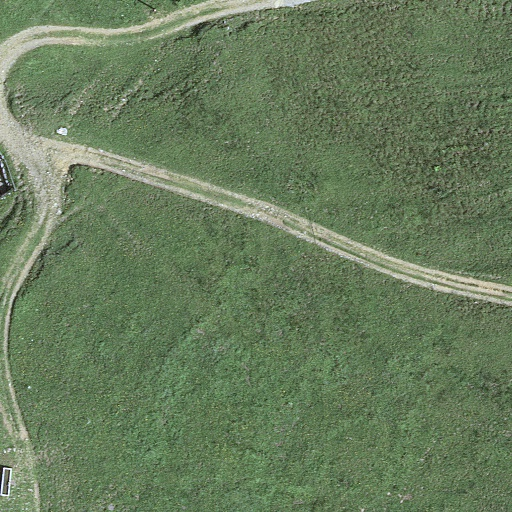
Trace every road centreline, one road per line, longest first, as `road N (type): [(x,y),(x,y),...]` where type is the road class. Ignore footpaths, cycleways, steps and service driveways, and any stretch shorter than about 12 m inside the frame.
road 1 (track): [(511,298),(339,254),(179,193),(71,165),(10,134),(0,110)]
road 2 (track): [(71,165),(51,228),(21,277),(1,347),(3,414),(24,511)]
road 3 (track): [(54,32),(274,0)]
